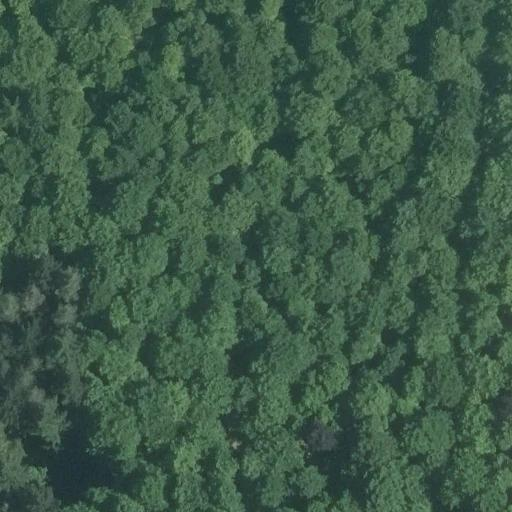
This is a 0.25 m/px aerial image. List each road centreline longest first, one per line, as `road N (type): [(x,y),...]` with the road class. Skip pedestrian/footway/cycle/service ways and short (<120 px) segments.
road 1 (track): [(490,0),(455,511)]
road 2 (track): [(0,264),(479,164)]
